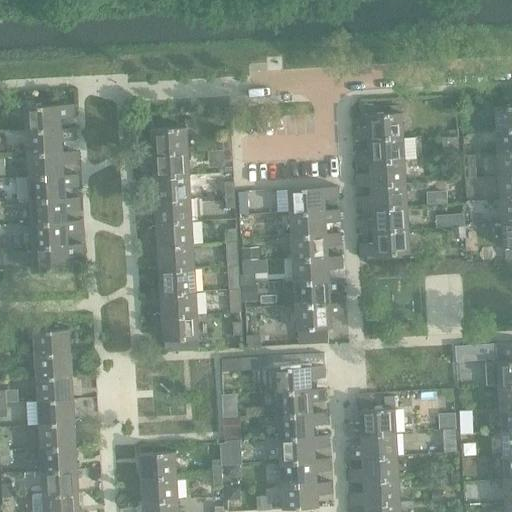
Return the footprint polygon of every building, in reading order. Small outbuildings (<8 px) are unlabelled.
[(25,107),(26,131),(61,129),(61,118),(75,117),(74,104),(25,107)] [(511,105),(495,107),(496,131),(511,130),(511,105)] [(354,140),(369,139),(369,138),(404,136),(402,112),(367,114),(367,127),(354,128),(354,140)] [(151,129),(153,153),(188,151),(187,127),(151,129)] [(61,129),(26,131),(28,155),(63,153),(63,152),(62,141),(76,140),(76,128),(61,129)] [(511,130),(496,131),(498,154),(511,153),(511,130)] [(222,136),(223,149),(232,149),(231,136),(222,136)] [(369,138),(369,139),(369,150),(355,151),(356,163),(370,162),(405,160),(404,136),(369,138)] [(232,149),(223,149),(224,162),(233,162),(232,149)] [(63,153),(28,155),(29,178),(64,176),(64,175),(63,164),(78,163),(77,151),(63,152),(63,153)] [(188,151),(153,153),(154,177),(190,175),(188,151)] [(511,153),(498,154),(499,177),(511,176),(511,153)] [(370,162),(371,173),(356,174),(357,186),(371,185),(406,183),(405,160),(370,162)] [(64,176),(29,178),(30,201),(65,199),(65,198),(65,187),(79,186),(78,174),(64,175),(64,176)] [(190,175),(154,177),(155,200),(191,198),(190,175)] [(511,176),(499,177),(500,201),(511,200),(511,176)] [(225,183),(226,196),(235,195),(234,182),(225,183)] [(371,185),(372,196),(358,197),(358,209),(373,209),(373,208),(408,206),(406,183),(371,185)] [(289,189),(290,213),(325,211),(325,210),(325,200),(339,199),(338,186),(289,189)] [(447,191),(436,191),(437,203),(447,203),(447,191)] [(235,195),(226,196),(227,209),(235,208),(235,195)] [(65,199),(30,201),(32,224),(67,222),(67,221),(66,210),(80,209),(79,197),(65,198),(65,199)] [(191,198),(155,200),(157,223),(192,221),(191,198)] [(511,200),(500,201),(502,224),(511,223),(511,200)] [(373,208),(373,209),(373,220),(359,220),(360,233),(374,232),(374,231),(409,229),(408,206),(373,208)] [(325,211),(290,213),(292,236),(327,234),(326,223),(340,222),(339,210),(325,210),(325,211)] [(463,213),(455,214),(456,226),(464,226),(463,213)] [(67,222),(32,224),(33,247),(68,245),(68,244),(67,234),(82,233),(81,220),(67,221),(67,222)] [(192,221),(157,223),(158,246),(194,244),(192,221)] [(511,223),(502,224),(503,248),(511,247),(511,223)] [(463,228),(451,229),(452,241),(465,239),(463,228)] [(228,229),(229,243),(237,242),(237,229),(228,229)] [(374,231),(374,232),(375,243),(360,244),(361,256),(410,253),(409,229),(374,231)] [(327,234),(292,236),(293,259),(328,257),(327,246),(341,245),(341,233),(327,234)] [(237,242),(229,243),(229,256),(238,255),(237,242)] [(68,245),(33,247),(34,271),(70,269),(69,257),(83,256),(82,244),(68,244),(68,245)] [(194,244),(158,246),(159,270),(195,268),(194,244)] [(259,247),(243,248),(244,261),(259,260),(259,247)] [(328,257),(293,259),(294,283),(329,281),(329,280),(329,269),(343,268),(342,256),(328,257)] [(195,268),(159,270),(161,293),(196,291),(195,268)] [(243,276),(239,276),(240,285),(255,284),(255,275),(243,276)] [(230,276),(231,289),(240,289),(240,285),(239,276),(230,276)] [(329,281),(294,283),(296,306),(331,304),(331,303),(330,292),(344,292),(343,279),(329,280),(329,281)] [(255,284),(240,285),(240,289),(241,302),(245,302),(258,301),(257,284),(255,284)] [(240,289),(231,289),(233,313),(241,312),(241,302),(240,289)] [(196,291),(161,293),(162,317),(198,315),(196,291)] [(331,304),(296,306),(297,330),(332,328),(332,315),(345,315),(345,302),(331,303),(331,304)] [(198,315),(162,317),(163,341),(199,339),(198,315)] [(242,322),(233,323),(234,334),(243,333),(242,322)] [(34,331),(35,355),(71,353),(70,329),(34,331)] [(497,362),(486,363),(487,387),(499,386),(511,385),(511,343),(496,344),(497,362)] [(71,353),(35,355),(37,378),(72,376),(71,353)] [(275,368),(276,392),(311,390),(311,379),(325,378),(324,365),(275,368)] [(72,376),(37,378),(38,402),(74,400),(72,376)] [(511,385),(499,386),(500,410),(511,409),(511,385)] [(311,390),(276,392),(277,415),(313,413),(312,402),(326,401),(325,389),(311,390)] [(367,394),(358,394),(359,410),(360,410),(371,410),(370,394),(367,394)] [(236,395),(222,395),(223,406),(237,405),(236,395)] [(397,396),(384,396),(384,409),(395,408),(397,408),(397,396)] [(74,400),(38,402),(39,426),(75,424),(74,400)] [(347,436),(361,435),(361,434),(396,432),(395,408),(384,409),(371,410),(360,410),(360,423),(346,424),(347,436)] [(511,409),(500,410),(502,433),(511,432),(511,409)] [(313,413),(277,415),(279,439),(314,437),(314,436),(313,427),(319,426),(319,425),(327,424),(327,412),(313,413)] [(240,417),(224,418),(224,427),(241,426),(240,417)] [(75,424),(39,426),(41,449),(76,447),(75,424)] [(361,434),(361,435),(362,446),(348,447),(348,459),(363,458),(398,456),(396,432),(361,434)] [(511,432),(502,433),(503,457),(511,456),(511,432)] [(314,437),(279,439),(280,462),(315,460),(315,459),(315,448),(329,447),(328,435),(314,436),(314,437)] [(0,438),(0,448),(0,451),(9,451),(8,438),(0,438)] [(76,447),(41,449),(42,472),(78,470),(76,447)] [(9,451),(0,451),(1,464),(10,464),(9,451)] [(140,454),(141,478),(177,476),(176,452),(140,454)] [(363,458),(363,469),(349,470),(350,482),(364,481),(399,479),(398,456),(363,458)] [(511,456),(503,457),(504,480),(511,479),(511,456)] [(315,460),(280,462),(281,485),(317,483),(316,471),(330,471),(329,458),(315,459),(315,460)] [(212,461),(213,474),(222,473),(221,460),(212,461)] [(238,466),(227,466),(227,477),(233,477),(238,473),(238,466)] [(42,472),(43,494),(43,495),(79,493),(78,470),(42,472)] [(222,473),(213,474),(214,487),(223,486),(222,473)] [(177,476),(141,478),(143,501),(178,499),(177,476)] [(364,481),(365,492),(350,493),(351,505),(365,505),(365,504),(400,502),(399,479),(364,481)] [(317,483),(281,485),(283,510),(318,507),(318,495),(332,494),(331,482),(317,483)] [(2,484),(3,498),(12,497),(11,484),(2,484)] [(241,488),(228,488),(229,501),(236,501),(241,496),(241,488)] [(443,492),(432,492),(432,501),(443,500),(443,492)] [(43,495),(43,494),(33,495),(33,496),(35,496),(36,511),(79,511),(79,493),(43,495)] [(179,511),(178,499),(143,501),(143,511),(179,511)] [(401,511),(400,502),(365,504),(365,505),(365,511),(401,511)]
